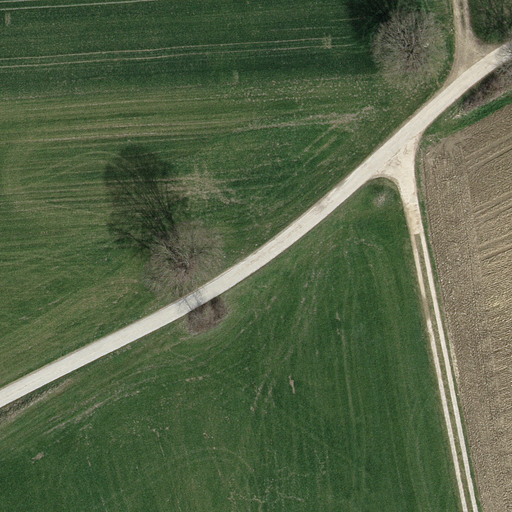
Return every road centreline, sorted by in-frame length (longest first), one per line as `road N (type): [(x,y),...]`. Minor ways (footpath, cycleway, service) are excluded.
road 1 (track): [(511,47),(233,275),(0,398)]
road 2 (track): [(469,511),(397,144)]
